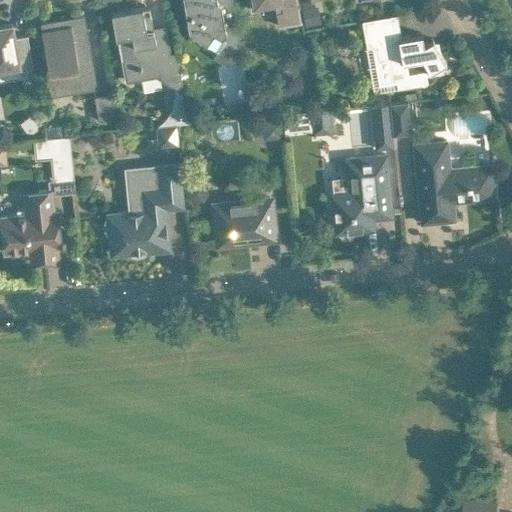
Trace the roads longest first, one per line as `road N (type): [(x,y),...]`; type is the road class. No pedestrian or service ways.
road 1 (residential): [(0,316),(409,275),(511,251)]
road 2 (residential): [(511,106),(451,0)]
